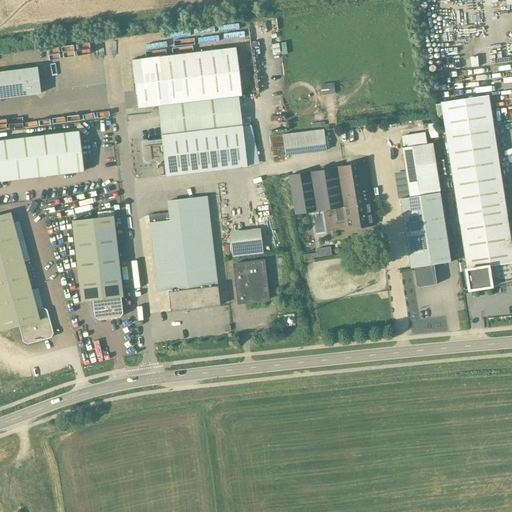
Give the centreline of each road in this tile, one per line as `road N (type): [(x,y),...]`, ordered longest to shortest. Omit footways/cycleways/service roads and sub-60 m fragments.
road 1 (tertiary): [(511,342),(152,379)]
road 2 (unclassified): [(152,379),(114,71)]
road 3 (tertiary): [(152,379),(0,424)]
